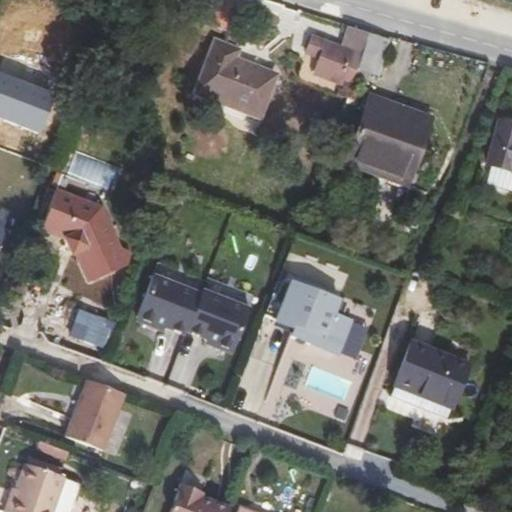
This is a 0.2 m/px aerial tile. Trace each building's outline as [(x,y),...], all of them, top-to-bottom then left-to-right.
[(54,60),(70,19),(20,0),(4,41),(54,60)] [(192,0),(189,7),(202,16),(209,0),(192,0)] [(209,0),(202,16),(220,28),(235,26),(246,1),(244,0),(243,0),(209,0)] [(335,96),(345,101),(352,82),(356,71),(368,35),(368,34),(346,28),(340,50),(313,39),(307,55),(320,61),(315,75),(340,85),(335,96)] [(356,71),(372,76),(377,78),(389,41),(368,35),(356,71)] [(196,94),(219,102),(261,118),(276,76),(235,61),(238,52),(215,43),(196,94)] [(0,119),(39,134),(48,114),(60,81),(4,60),(0,70),(0,119)] [(369,86),(372,76),(356,71),(352,82),(369,86)] [(369,98),(367,104),(379,108),(382,102),(369,98)] [(379,108),(367,104),(345,165),(404,187),(428,120),(382,102),(379,108)] [(486,166),(492,167),(511,172),(511,128),(498,124),(486,166)] [(511,194),(511,172),(492,167),(486,187),(511,194)] [(108,201),(64,184),(48,223),(71,232),(76,234),(82,247),(95,277),(134,260),(138,250),(136,245),(126,242),(108,201)] [(76,234),(71,232),(70,250),(82,247),(76,234)] [(235,352),(251,311),(203,292),(201,298),(153,280),(137,321),(141,327),(148,330),(154,328),(165,332),(185,339),(187,334),(207,341),(218,346),(220,351),(227,354),(235,352)] [(312,342),(328,349),(343,342),(349,325),(332,318),(339,300),(292,282),(277,319),(296,326),(292,336),(311,344),(312,342)] [(115,320),(81,309),(71,337),(105,349),(115,320)] [(218,346),(207,341),(205,345),(220,351),(218,346)] [(396,386),(451,409),(469,367),(413,344),(396,386)] [(87,381),(76,410),(79,411),(91,383),(87,381)] [(103,452),(124,395),(91,383),(79,411),(76,410),(66,437),(103,452)] [(446,420),(451,409),(396,386),(391,398),(446,420)] [(10,496),(4,511),(52,511),(63,480),(24,466),(16,491),(14,498),(10,496)] [(229,511),(230,511),(202,500),(203,495),(179,486),(168,511),(229,511)]
